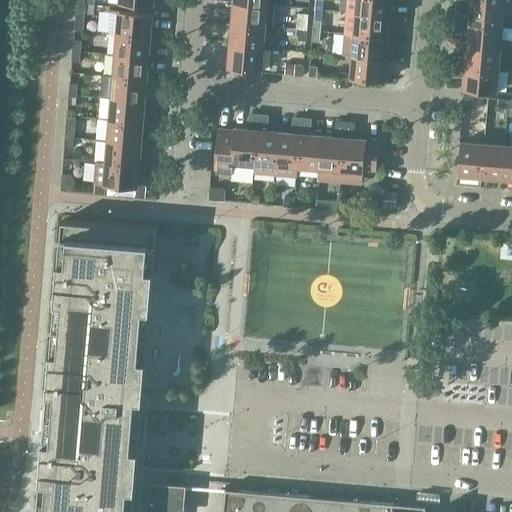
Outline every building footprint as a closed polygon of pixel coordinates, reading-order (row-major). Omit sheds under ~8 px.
[(358,0),(357,13),(390,16),(391,0),(358,0)] [(86,4),(78,3),(75,30),(83,31),(86,4)] [(233,24),(266,27),(273,28),(275,6),(267,6),(235,3),(233,24)] [(455,14),(454,23),(502,27),(504,6),(472,3),(471,15),(455,14)] [(118,34),(151,37),(153,14),(112,10),(110,33),(118,34)] [(390,16),(357,13),(355,35),(388,38),(390,16)] [(300,30),(308,31),(309,15),(301,14),(300,30)] [(313,31),(321,32),(322,21),(314,21),(313,31)] [(469,33),(468,46),(501,49),(502,27),(454,23),(453,32),(469,33)] [(266,27),(233,24),(231,46),(264,48),(266,27)] [(308,31),(300,30),(299,40),(307,41),(308,31)] [(321,32),(313,31),(313,41),(321,42),(321,32)] [(118,34),(116,55),(149,58),(151,37),(118,34)] [(388,38),(355,35),(346,34),(344,55),(354,56),(386,59),(388,38)] [(73,51),(81,52),(82,42),(74,41),(73,51)] [(264,48),(231,46),(229,68),(262,71),(264,48)] [(451,57),(450,66),(499,70),(501,49),(468,46),(467,59),(451,57)] [(81,52),(73,51),(72,62),(80,62),(81,52)] [(116,55),(115,77),(147,79),(149,58),(116,55)] [(386,59),(354,56),(352,79),(384,81),(386,59)] [(295,76),(303,76),(304,66),(296,65),(295,76)] [(310,66),(310,77),(318,77),(318,67),(310,66)] [(499,70),(450,66),(450,75),(465,77),(464,90),(497,93),(499,70)] [(115,77),(113,98),(145,101),(147,79),(115,77)] [(70,94),(78,95),(79,85),(71,84),(70,94)] [(78,95),(70,94),(69,105),(77,105),(78,95)] [(463,108),(473,109),(474,97),(464,96),(463,108)] [(111,120),(143,122),(145,101),(113,98),(111,120)] [(498,111),(509,112),(510,100),(499,99),(498,111)] [(255,168),(255,163),(260,115),(251,114),(249,130),(236,129),(236,131),(220,129),(216,173),(233,175),(234,167),(255,168)] [(255,163),(255,168),(254,173),(276,175),(280,132),(267,131),(268,116),(260,115),(255,163)] [(75,117),(67,116),(66,137),(74,138),(75,117)] [(303,119),(294,118),(292,133),(280,132),(276,175),(298,177),(298,167),(303,119)] [(312,120),(303,119),(298,167),(320,169),(323,136),(310,135),(312,120)] [(143,122),(111,120),(109,141),(141,144),(143,122)] [(342,171),(346,123),(337,122),(335,137),(323,136),(320,169),(342,171)] [(355,123),(346,123),(342,171),(364,173),(364,169),(377,170),(379,145),(367,144),(367,140),(353,139),(355,123)] [(74,138),(66,137),(65,148),(73,148),(74,138)] [(141,144),(109,141),(107,163),(140,165),(141,144)] [(459,175),(481,177),(484,144),(462,142),(459,175)] [(506,146),(484,144),(481,177),(503,179),(506,146)] [(503,179),(511,179),(511,146),(506,146),(503,179)] [(107,163),(97,162),(95,184),(138,188),(140,165),(107,163)] [(75,176),(63,175),(62,187),(74,188),(75,176)] [(225,189),(210,188),(209,200),(224,201),(225,189)] [(384,192),(383,207),(397,209),(398,194),(384,192)] [(45,433),(47,433),(45,460),(43,460),(42,462),(45,463),(43,474),(41,473),(38,511),(134,511),(137,483),(137,482),(135,481),(136,470),(138,471),(138,468),(136,468),(138,440),(140,441),(140,438),(138,438),(140,411),(143,412),(144,399),(158,229),(62,221),(60,245),(61,245),(61,250),(60,250),(58,275),(59,275),(58,280),(57,280),(48,394),(49,394),(48,400),(47,400),(47,404),(50,404),(48,430),(45,430),(45,433)] [(152,511),(180,511),(183,488),(186,488),(186,486),(155,483),(152,511)] [(425,511),(426,506),(409,505),(226,489),(223,511),(425,511)]
